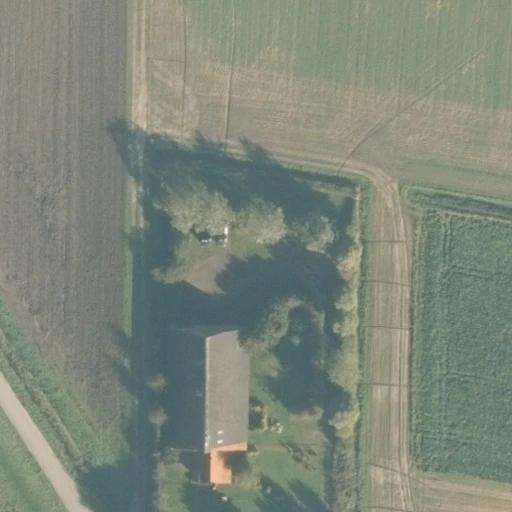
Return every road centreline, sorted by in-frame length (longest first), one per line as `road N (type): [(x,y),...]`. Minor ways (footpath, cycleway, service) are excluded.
road 1 (track): [(134,511),(139,0)]
road 2 (track): [(329,359),(326,511)]
road 3 (tertiary): [(83,511),(0,387)]
